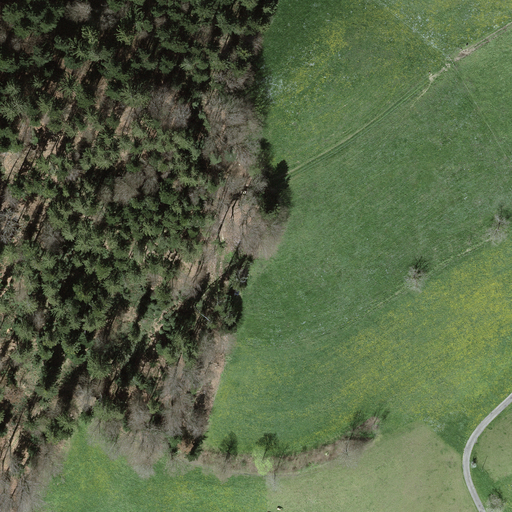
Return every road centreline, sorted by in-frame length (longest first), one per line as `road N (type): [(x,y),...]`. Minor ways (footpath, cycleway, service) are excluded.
road 1 (track): [(0,193),(124,160),(253,189),(321,162),(511,26)]
road 2 (track): [(481,511),(466,458),(479,429),(511,396)]
